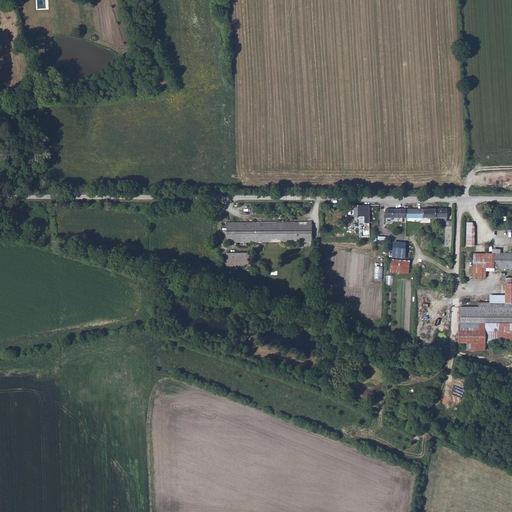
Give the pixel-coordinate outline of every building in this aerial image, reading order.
[(370,204),(354,204),(354,218),(362,218),(362,237),(370,237),(370,204)] [(423,219),(423,209),(406,209),(406,210),(406,219),(414,219),(423,219)] [(435,217),(435,209),(423,209),(423,219),(435,219),(435,217)] [(445,209),(435,209),(435,217),(445,217),(445,209)] [(406,219),(406,210),(393,210),(393,219),(399,219),(399,222),(406,222),(406,219)] [(466,246),(475,246),(475,235),(472,235),(472,221),(466,221),(466,246)] [(312,224),(226,222),(226,241),(312,243),(312,224)] [(395,243),(392,273),(410,274),(412,244),(395,243)] [(472,279),(486,279),(486,272),(493,272),(493,269),(493,255),(480,255),(480,251),(473,251),(473,255),(472,279)] [(225,252),(225,268),(249,268),(250,253),(225,252)] [(493,255),(493,269),(497,269),(497,273),(511,272),(511,253),(493,253),(493,255)] [(374,280),(382,281),(383,266),(375,265),(374,280)] [(511,279),(505,279),(505,303),(484,303),(484,308),(460,308),(460,325),(460,331),(460,347),(469,347),(469,354),(487,354),(487,341),(499,342),(499,325),(511,324),(511,279)] [(499,342),(511,341),(511,324),(499,325),(499,342)]
